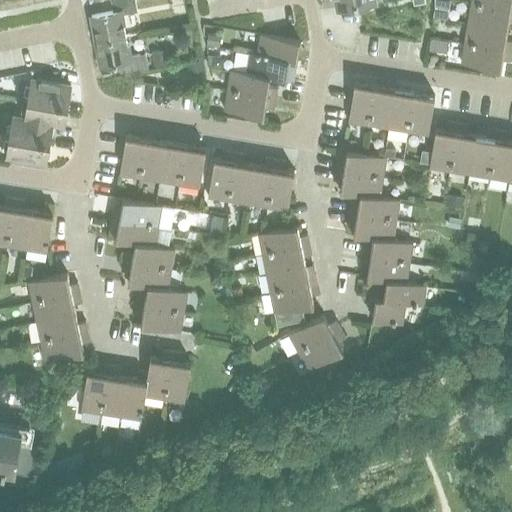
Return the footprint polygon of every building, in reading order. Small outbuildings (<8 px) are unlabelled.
[(132,0),(115,0),(110,1),(112,12),(90,16),(95,40),(124,35),(120,14),(135,11),(132,0)] [(374,1),(374,0),(333,0),(335,9),(374,1)] [(433,10),(432,17),(445,19),(448,0),(433,0),(434,3),(433,10)] [(470,0),(470,3),(511,9),(511,0),(470,0)] [(511,9),(470,3),(466,22),(507,29),(508,20),(511,20),(511,9)] [(507,29),(466,22),(463,42),(511,50),(511,43),(511,40),(505,40),(507,29)] [(259,33),(256,53),(256,54),(296,60),(299,39),(259,33)] [(124,35),(95,40),(100,67),(122,63),(124,73),(146,69),(143,54),(128,56),(124,35)] [(207,35),(206,46),(218,47),(219,36),(207,35)] [(429,37),(427,49),(437,50),(439,38),(429,37)] [(511,50),(463,42),(460,63),(500,70),(501,60),(509,61),(511,50)] [(165,49),(150,51),(152,65),(167,62),(165,49)] [(248,52),(245,72),(269,76),(285,79),(286,69),(294,70),(296,60),(256,54),(256,53),(248,52)] [(223,56),(207,54),(208,58),(209,65),(221,67),(223,56)] [(200,59),(190,62),(193,75),(203,72),(200,59)] [(230,69),(226,90),(274,97),(275,87),(268,86),(269,76),(245,72),(230,69)] [(30,78),(27,98),(66,105),(70,85),(30,78)] [(367,125),(374,84),(354,81),(347,121),(367,125)] [(394,88),(374,84),(367,125),(387,129),(394,88)] [(394,88),(387,129),(407,132),(414,91),(394,88)] [(274,97),(226,90),(223,110),(263,116),(264,106),(272,107),(274,97)] [(414,91),(407,132),(427,136),(434,95),(414,91)] [(27,98),(23,118),(52,123),(63,125),(66,105),(27,98)] [(23,118),(12,116),(8,136),(48,142),(52,123),(23,118)] [(448,171),(456,123),(446,122),(444,129),(434,128),(431,151),(429,162),(428,167),(448,171)] [(466,125),(456,123),(448,171),(468,174),(474,134),(464,133),(466,125)] [(484,136),(474,134),(468,174),(488,177),(496,129),(485,128),(484,136)] [(496,129),(488,177),(507,181),(511,150),(511,141),(504,140),(505,131),(496,129)] [(139,177),(145,137),(124,134),(118,174),(139,177)] [(48,142),(8,136),(5,156),(45,163),(48,142)] [(165,141),(145,137),(139,177),(158,181),(165,141)] [(345,138),(344,148),(353,149),(354,140),(345,138)] [(185,144),(165,141),(158,181),(178,184),(185,144)] [(185,144),(178,184),(198,187),(205,147),(185,144)] [(385,148),(384,156),(393,157),(394,149),(385,148)] [(227,199),(235,151),(224,150),(223,158),(213,156),(206,195),(227,199)] [(336,158),(334,168),(381,176),(385,156),(384,156),(345,150),(343,160),(336,158)] [(422,150),(420,161),(429,162),(431,151),(422,150)] [(245,153),(235,151),(227,199),(247,202),(253,162),(244,160),(245,153)] [(253,162),(247,202),(267,205),(274,158),(264,156),(263,163),(253,162)] [(284,159),(274,158),(267,205),(287,208),(293,168),(282,166),(284,159)] [(381,176),(334,168),(333,179),(340,180),(338,190),(359,193),(359,192),(378,196),(378,195),(381,176)] [(349,201),(347,211),(395,218),(398,199),(378,195),(378,196),(359,192),(359,193),(358,203),(349,201)] [(446,193),(444,204),(461,207),(463,196),(446,193)] [(0,204),(0,245),(5,247),(13,200),(13,197),(3,196),(3,198),(2,205),(0,204)] [(13,200),(5,247),(25,250),(32,211),(21,209),(22,201),(23,199),(13,197),(13,200)] [(112,208),(111,217),(157,225),(171,228),(174,209),(161,206),(122,199),(120,209),(112,208)] [(32,211),(25,250),(45,253),(47,243),(50,223),(53,206),(53,204),(42,202),(42,204),(41,212),(32,211)] [(395,218),(347,211),(346,221),(354,222),(353,232),(372,235),(392,238),(395,218)] [(213,214),(209,234),(221,236),(224,216),(213,214)] [(157,225),(111,217),(108,228),(116,229),(114,239),(134,243),(134,242),(154,245),(154,244),(157,225)] [(449,217),(447,227),(459,229),(460,219),(449,217)] [(261,252),(308,242),(307,233),(299,234),(297,224),(257,232),(261,252)] [(466,231),(464,243),(475,245),(477,233),(466,231)] [(372,235),(370,245),(362,244),(361,253),(408,261),(411,241),(392,238),(372,235)] [(125,250),(123,259),(169,268),(173,248),(154,244),(154,245),(134,242),(134,243),(133,251),(125,250)] [(311,253),(308,242),(261,252),(265,272),(304,263),(303,255),(311,253)] [(408,261),(361,253),(359,264),(367,265),(366,275),(378,277),(386,278),(405,281),(408,261)] [(169,268),(123,259),(121,270),(129,271),(127,282),(147,285),(165,288),(169,268)] [(232,263),(223,265),(225,278),(234,277),(232,263)] [(304,263),(265,272),(269,291),(316,282),(315,272),(306,274),(304,263)] [(483,266),(482,273),(490,275),(491,268),(483,266)] [(23,267),(22,277),(29,279),(31,268),(23,267)] [(32,301),(78,291),(76,282),(68,283),(66,274),(28,282),(32,301)] [(479,274),(477,284),(490,286),(492,276),(479,274)] [(376,286),(374,296),(404,301),(422,304),(425,284),(405,281),(386,278),(384,288),(376,286)] [(316,282),(269,291),(273,312),(276,325),(304,319),(302,307),(313,305),(311,294),(318,292),(316,282)] [(137,293),(135,302),(182,310),(185,291),(165,288),(147,285),(145,295),(137,293)] [(240,286),(231,288),(233,298),(242,296),(240,286)] [(78,291),(32,301),(36,321),(75,312),(73,303),(80,302),(78,291)] [(404,301),(374,296),(371,317),(401,321),(404,301)] [(182,310),(135,302),(133,313),(141,315),(139,324),(178,332),(182,310)] [(436,311),(435,319),(446,320),(447,313),(436,311)] [(77,322),(75,312),(36,321),(40,340),(87,330),(85,321),(77,322)] [(297,350),(339,327),(335,319),(328,323),(322,312),(287,332),(297,350)] [(345,336),(339,327),(297,350),(308,368),(342,349),(337,341),(345,336)] [(87,330),(40,340),(44,361),(83,353),(81,343),(89,341),(87,330)] [(251,345),(243,348),(246,354),(253,350),(251,345)] [(150,356),(147,372),(144,394),(144,395),(164,398),(166,383),(171,351),(160,349),(159,357),(150,356)] [(166,383),(164,398),(183,401),(190,361),(180,360),(181,352),(171,351),(166,383)] [(101,412),(108,365),(98,364),(97,372),(86,370),(80,409),(101,412)] [(108,365),(101,412),(120,415),(123,395),(126,376),(117,375),(118,367),(108,365)] [(350,373),(349,379),(360,380),(362,370),(357,369),(350,369),(350,373)] [(135,378),(126,376),(123,395),(120,415),(140,418),(143,395),(144,395),(144,394),(147,372),(137,370),(135,378)] [(70,384),(64,391),(71,396),(76,389),(70,384)] [(43,391),(35,402),(42,408),(51,397),(43,391)] [(0,425),(0,469),(0,470),(0,472),(4,473),(5,470),(14,472),(21,429),(0,425)] [(143,432),(141,443),(151,444),(152,433),(143,432)] [(129,440),(126,456),(134,457),(135,453),(137,441),(129,440)] [(19,443),(14,472),(31,474),(35,445),(19,443)]
